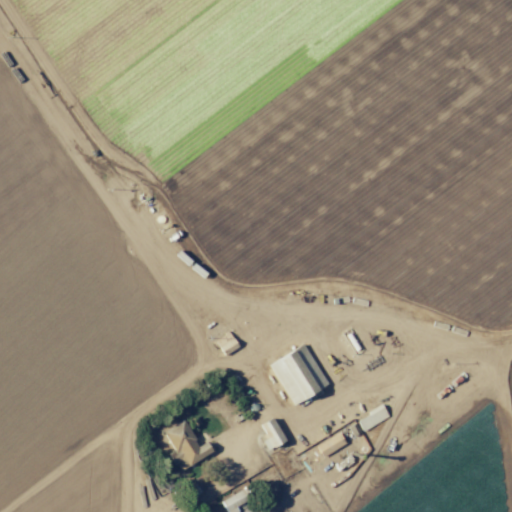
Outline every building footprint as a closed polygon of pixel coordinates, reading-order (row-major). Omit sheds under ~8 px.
[(327,388),(305,345),(269,364),(291,407),(327,388)] [(357,421),(363,431),(388,417),(382,407),(357,421)] [(258,428),(274,450),(286,441),(271,419),(258,428)] [(213,452),(206,440),(199,445),(184,420),(163,433),(184,469),(213,452)] [(329,452),(336,447),(331,440),(324,445),(329,452)] [(237,511),(254,498),(244,486),(221,506),(225,511),(237,511)]
